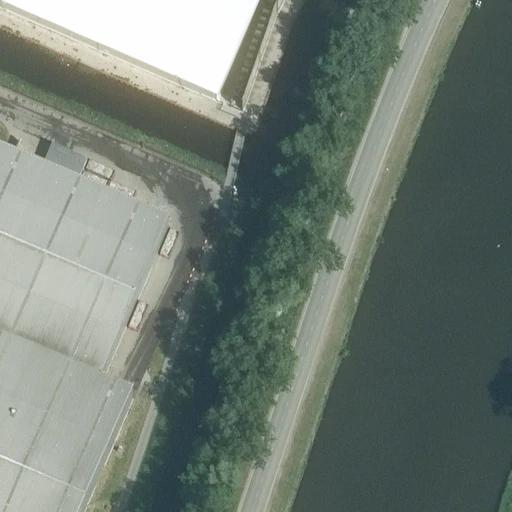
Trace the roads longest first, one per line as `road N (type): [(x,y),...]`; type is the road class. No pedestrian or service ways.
road 1 (unclassified): [(258,511),(364,186),(446,0)]
road 2 (unknown): [(0,113),(147,178),(175,218),(172,246),(55,511)]
